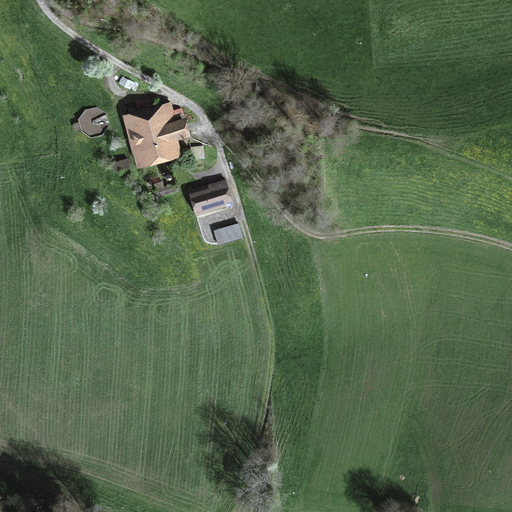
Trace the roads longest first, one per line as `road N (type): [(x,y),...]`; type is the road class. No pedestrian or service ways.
road 1 (track): [(238,511),(272,347),(264,292),(223,158)]
road 2 (track): [(511,247),(424,228),(310,231),(232,147),(216,141)]
